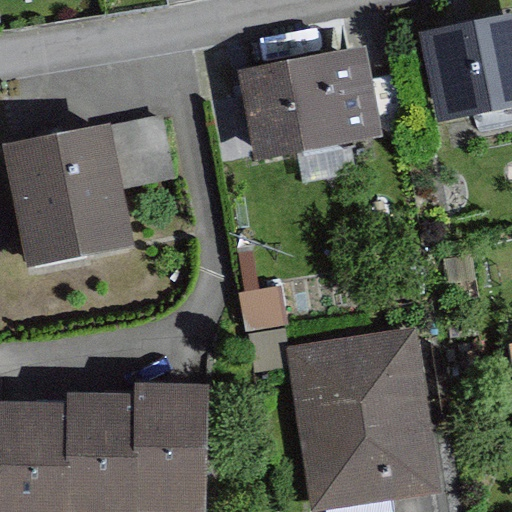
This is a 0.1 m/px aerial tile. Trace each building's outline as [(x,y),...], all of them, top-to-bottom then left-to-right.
[(444,140),(511,125),(511,27),(424,47),(444,140)] [(361,57),(238,81),(255,169),(378,145),(361,57)] [(164,119),(0,150),(0,158),(24,280),(139,258),(128,203),(179,194),(164,119)] [(412,337),(284,358),(309,511),(351,511),(438,498),(412,337)] [(202,511),(201,394),(131,395),(131,405),(132,511),(202,511)] [(132,511),(131,405),(58,406),(58,416),(59,511),(132,511)] [(59,511),(58,416),(0,416),(0,511),(59,511)]
